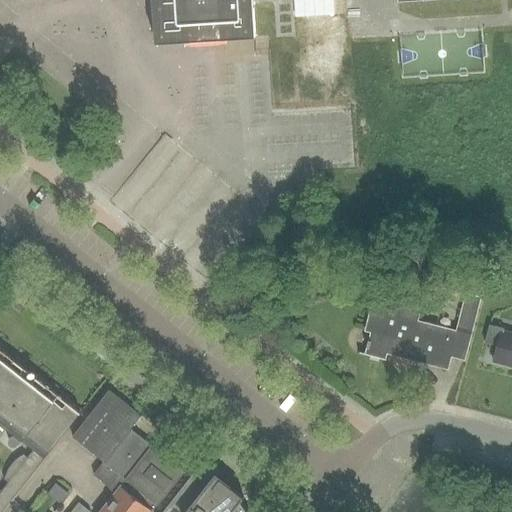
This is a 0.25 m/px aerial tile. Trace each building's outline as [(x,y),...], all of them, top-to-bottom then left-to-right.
[(153,0),(156,44),(256,38),(254,6),(253,0),(153,0)] [(293,0),(295,17),(335,15),(333,0),(293,0)] [(472,336),(488,276),(420,284),(466,296),(456,332),(472,336)] [(367,331),(375,333),(371,350),(367,349),(365,356),(386,361),(388,354),(448,369),(457,333),(417,323),(422,304),(405,299),(403,306),(375,299),(367,331)] [(511,335),(504,333),(504,330),(490,327),(486,343),(498,346),(494,362),(511,366),(511,335)] [(0,511),(1,511),(45,459),(80,415),(0,350),(0,511)] [(159,506),(185,472),(131,430),(142,417),(109,391),(73,438),(104,463),(94,476),(117,493),(102,511),(151,511),(157,504),(159,506)] [(247,511),(241,503),(245,499),(231,488),(234,484),(204,461),(164,511),(247,511)]
